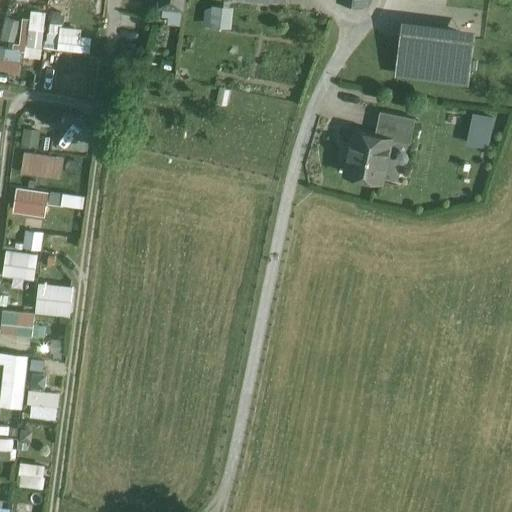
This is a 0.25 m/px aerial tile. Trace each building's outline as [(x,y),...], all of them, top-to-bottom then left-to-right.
[(182,0),(159,0),(158,12),(180,15),(182,0)] [(364,0),(333,0),(332,10),(362,16),(364,0)] [(234,6),(212,4),(210,25),(232,27),(234,6)] [(33,9),(32,17),(22,17),(21,55),(43,56),(45,9),(33,9)] [(18,40),(20,18),(5,17),(4,39),(18,40)] [(92,51),(94,29),(49,25),(47,46),(92,51)] [(402,28),(397,67),(470,76),(475,37),(402,28)] [(0,45),(0,68),(21,69),(22,47),(0,45)] [(89,93),(91,80),(62,75),(60,88),(89,93)] [(417,116),(381,109),(376,134),(391,137),(391,138),(411,142),(417,116)] [(490,146),(497,114),(474,110),(468,142),(490,146)] [(56,140),(81,143),(85,114),(60,111),(56,140)] [(25,127),(23,145),(40,146),(42,128),(25,127)] [(376,134),(356,129),(346,172),(383,180),(391,138),(391,137),(376,134)] [(24,151),(23,174),(64,175),(65,153),(24,151)] [(16,188),(15,213),(47,214),(47,203),(67,203),(67,190),(16,188)] [(24,248),(43,250),(46,231),(27,228),(24,248)] [(37,278),(40,251),(7,248),(4,275),(37,278)] [(71,315),(76,285),(41,280),(36,310),(71,315)] [(1,332),(36,333),(36,310),(2,309),(1,332)] [(1,405),(26,406),(28,352),(0,351),(0,361),(3,362),(1,405)] [(34,385),(29,415),(57,419),(62,389),(34,385)] [(0,436),(0,460),(13,461),(14,437),(0,436)] [(20,461),(19,486),(46,486),(46,462),(20,461)]
